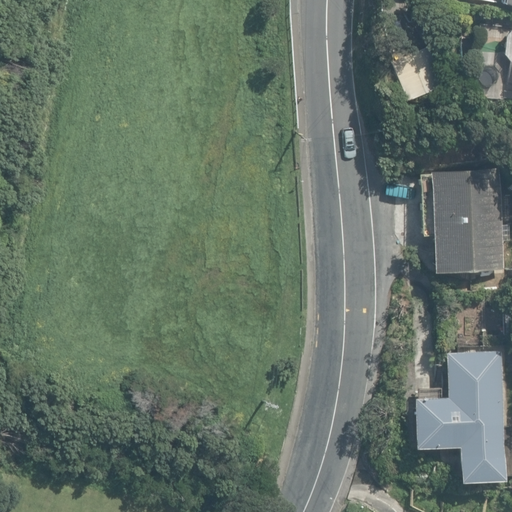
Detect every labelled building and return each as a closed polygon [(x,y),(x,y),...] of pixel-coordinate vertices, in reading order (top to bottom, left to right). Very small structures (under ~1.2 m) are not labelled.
[(421,22),(421,35),(445,35),(445,22),(421,22)] [(387,62),(403,101),(442,85),(427,46),(387,62)] [(505,269),(499,166),(411,171),(415,229),(427,228),(430,273),(505,269)] [(511,313),(500,314),(501,334),(511,333),(511,313)] [(456,445),(457,480),(504,479),(501,350),(443,351),(444,395),(410,396),(411,446),(456,445)]
